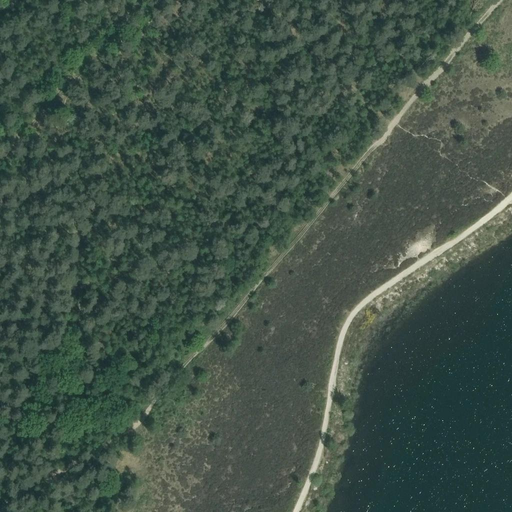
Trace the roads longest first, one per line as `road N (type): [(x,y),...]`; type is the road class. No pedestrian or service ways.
road 1 (unknown): [(490,0),(121,419),(0,498)]
road 2 (track): [(295,511),(316,465),(334,362),(354,312),(511,197)]
